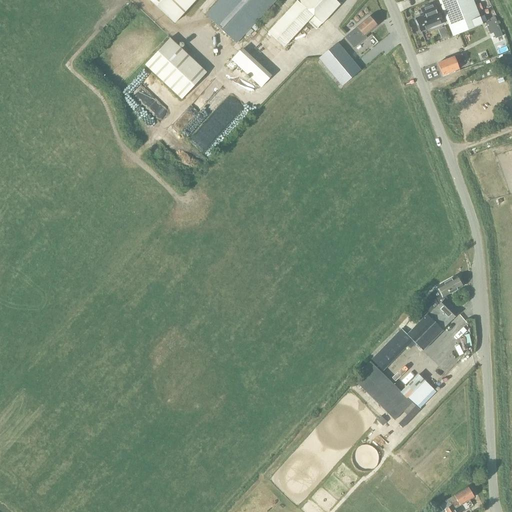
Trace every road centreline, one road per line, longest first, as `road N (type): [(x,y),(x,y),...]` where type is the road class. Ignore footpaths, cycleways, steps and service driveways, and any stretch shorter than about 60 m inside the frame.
road 1 (unclassified): [(496,511),(474,243),(387,0)]
road 2 (track): [(126,0),(70,69),(101,97),(133,158),(176,198),(190,192)]
